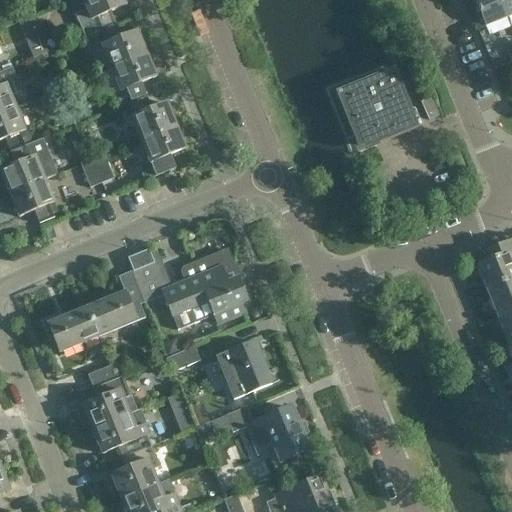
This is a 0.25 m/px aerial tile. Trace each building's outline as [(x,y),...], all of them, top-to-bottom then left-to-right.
[(127,8),(123,0),(84,0),(89,11),(76,16),(85,40),(104,33),(118,27),(112,13),(127,8)] [(470,0),(482,28),(505,18),(497,0),(470,0)] [(511,0),(497,0),(505,18),(511,15),(511,0)] [(123,39),(118,27),(104,33),(109,45),(104,47),(113,71),(147,57),(138,33),(123,39)] [(147,57),(113,71),(123,94),(128,92),(133,104),(147,99),(142,86),(157,80),(147,57)] [(12,71),(0,75),(0,117),(17,110),(11,97),(22,93),(12,71)] [(340,97),(362,149),(413,128),(391,75),(340,97)] [(152,112),(147,99),(133,104),(138,118),(133,120),(142,143),(176,129),(167,106),(152,112)] [(17,110),(0,117),(0,143),(5,142),(10,155),(26,148),(20,135),(26,133),(17,110)] [(176,129),(142,143),(151,165),(140,170),(146,184),(176,171),(171,158),(185,152),(176,129)] [(26,148),(10,155),(16,168),(1,174),(10,196),(46,182),(57,177),(42,142),(26,148)] [(92,190),(114,181),(105,158),(82,167),(92,190)] [(46,182),(10,196),(20,220),(34,214),(40,227),(55,221),(50,208),(55,205),(46,182)] [(511,243),(477,258),(480,267),(475,269),(485,292),(511,281),(511,263),(511,262),(511,261),(511,243)] [(148,252),(127,260),(133,274),(153,265),(151,260),(148,252)] [(133,274),(129,275),(141,305),(143,304),(146,313),(164,305),(170,319),(171,318),(177,332),(212,318),(216,328),(245,316),(241,306),(246,304),(236,281),(226,285),(220,269),(167,290),(155,258),(151,260),(153,265),(133,274)] [(122,296),(84,312),(95,340),(134,324),(128,310),(141,305),(129,275),(128,276),(128,275),(116,280),(122,296)] [(511,281),(485,292),(494,315),(511,307),(511,281)] [(511,307),(494,315),(504,338),(511,334),(511,307)] [(56,356),(95,340),(84,312),(45,327),(56,356)] [(243,398),(272,387),(255,345),(216,360),(229,394),(240,389),(243,398)] [(171,375),(200,363),(194,349),(165,361),(171,375)] [(135,414),(129,400),(114,366),(85,378),(95,402),(80,409),(90,433),(135,414)] [(204,400),(189,405),(195,425),(210,421),(204,400)] [(279,464),(307,453),(290,411),(246,429),(257,456),(273,450),(279,464)] [(138,413),(135,414),(90,433),(99,456),(115,450),(120,461),(149,449),(145,439),(148,438),(138,413)] [(198,444),(237,428),(232,415),(193,430),(198,444)] [(149,449),(120,461),(124,471),(108,478),(118,502),(155,487),(149,473),(158,470),(149,449)] [(274,498),(275,501),(265,505),(268,511),(331,511),(318,480),(274,498)] [(155,487),(118,502),(122,511),(182,511),(181,509),(175,511),(169,498),(175,495),(169,481),(155,487)] [(227,511),(242,511),(237,496),(223,502),(227,511)]
